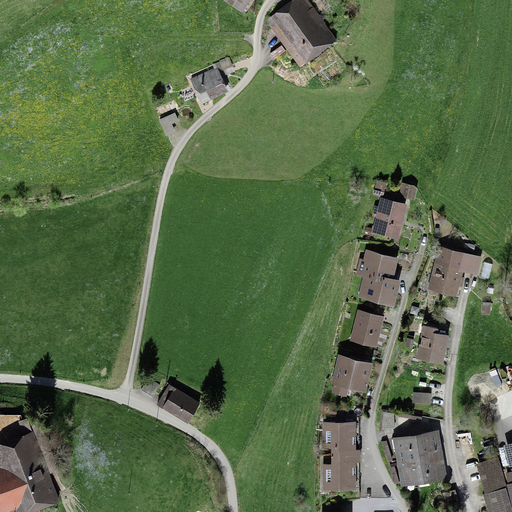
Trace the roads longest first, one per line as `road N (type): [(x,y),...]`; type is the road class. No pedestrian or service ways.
road 1 (unclassified): [(233,511),(222,460),(186,427),(124,399),(0,378)]
road 2 (residential): [(424,236),(370,426),(406,511)]
road 3 (residential): [(468,511),(448,424),(468,279)]
